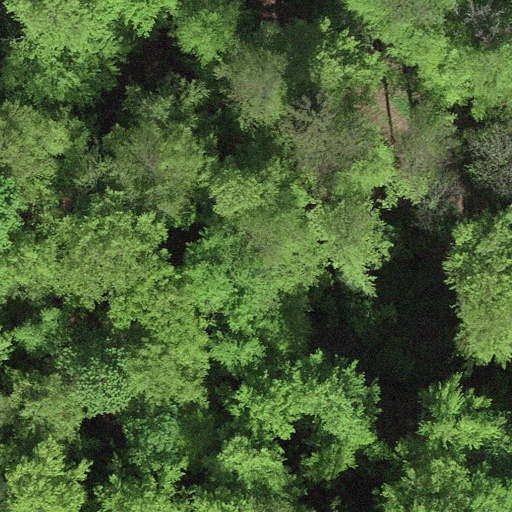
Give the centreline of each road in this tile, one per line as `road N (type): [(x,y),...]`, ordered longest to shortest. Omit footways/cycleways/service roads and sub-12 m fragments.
road 1 (track): [(0,316),(511,405)]
road 2 (track): [(511,247),(270,0)]
